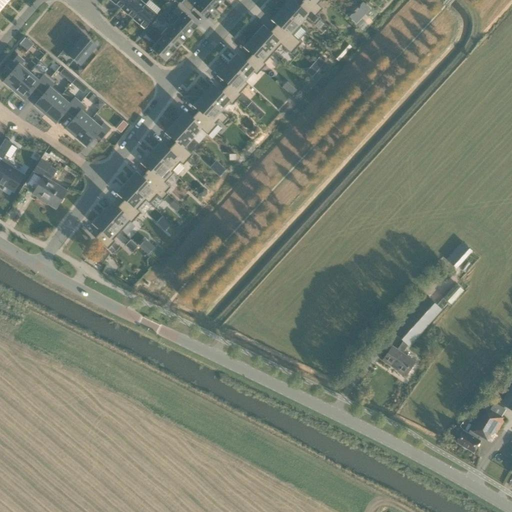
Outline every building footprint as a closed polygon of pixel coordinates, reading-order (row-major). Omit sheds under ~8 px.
[(109,0),(121,9),(128,0),(109,0)] [(138,0),(128,0),(121,9),(132,19),(145,5),(138,0)] [(194,0),(183,0),(181,3),(190,12),(193,8),(206,20),(215,10),(211,7),(204,0),(199,0),(197,3),(194,0)] [(223,0),(204,0),(211,7),(215,10),(224,0),(223,0)] [(290,0),(281,10),(298,26),(305,18),(314,26),(319,20),(320,19),(316,16),(302,3),(299,7),(290,0)] [(303,0),(301,2),(302,3),(316,16),(322,9),(317,5),(321,0),(303,0)] [(145,5),(132,19),(144,29),(157,15),(145,5)] [(178,6),(172,12),(179,18),(173,25),(187,38),(197,26),(184,14),(185,13),(178,6)] [(281,10),(272,20),(277,25),(273,29),(296,49),(301,43),(292,35),(300,27),(298,26),(281,10)] [(356,24),(361,19),(356,14),(350,19),(356,24)] [(160,15),(156,19),(160,23),(165,19),(160,15)] [(171,23),(160,35),(162,37),(176,50),(187,38),(173,25),(171,23)] [(263,27),(253,37),(272,54),(281,45),(291,54),(296,49),(273,29),(270,33),(263,27)] [(151,28),(146,35),(150,38),(155,32),(151,28)] [(70,42),(61,53),(66,57),(68,55),(80,65),(95,46),(83,36),(75,46),(70,42)] [(156,44),(151,49),(165,62),(176,50),(162,37),(161,38),(156,44)] [(253,37),(244,47),(252,55),(248,59),(261,70),(266,65),(264,63),(272,54),(253,37)] [(25,38),(20,44),(26,49),(30,43),(25,38)] [(81,74),(93,85),(100,77),(108,83),(119,70),(100,53),(81,74)] [(237,55),(227,66),(244,81),(253,72),(256,75),(261,70),(248,59),(245,63),(237,55)] [(13,72),(3,82),(7,85),(13,91),(14,91),(30,72),(25,67),(27,64),(17,56),(8,67),(13,72)] [(312,77),(320,67),(314,62),(306,72),(312,77)] [(227,66),(218,76),(228,85),(224,89),(237,100),(241,95),(240,94),(248,84),(244,81),(227,66)] [(30,72),(14,91),(20,97),(24,100),(35,87),(39,91),(50,78),(45,73),(43,75),(34,67),(30,72)] [(70,75),(66,79),(71,83),(75,79),(70,75)] [(44,95),(34,106),(38,109),(44,114),(45,114),(61,95),(52,87),(56,83),(50,78),(39,91),(44,95)] [(76,79),(71,84),(76,88),(80,83),(76,79)] [(125,85),(123,88),(117,83),(106,96),(116,104),(120,99),(129,107),(135,100),(136,100),(140,96),(139,95),(145,88),(135,80),(134,79),(128,85),(126,84),(125,85)] [(212,86),(203,96),(220,111),(222,109),(228,102),(232,105),(237,100),(224,89),(221,93),(212,86)] [(292,87),(287,92),(291,96),(296,90),(292,87)] [(90,92),(85,98),(90,102),(95,97),(90,92)] [(61,95),(45,114),(45,115),(51,120),(55,123),(66,110),(70,114),(80,103),(74,98),(72,100),(63,93),(61,95)] [(203,96),(194,106),(199,111),(195,115),(212,131),(217,125),(215,124),(218,121),(223,124),(228,118),(220,111),(203,96)] [(75,118),(65,129),(69,132),(75,138),(76,138),(92,118),(83,111),(86,108),(80,103),(70,114),(75,118)] [(257,109),(253,113),(259,119),(264,115),(257,109)] [(185,113),(175,123),(192,138),(201,129),(207,135),(208,136),(212,131),(195,115),(191,119),(185,113)] [(92,118),(76,138),(82,144),(86,146),(92,139),(95,136),(100,140),(110,129),(104,123),(101,126),(92,118)] [(175,123),(166,133),(176,142),(172,146),(187,160),(189,158),(192,155),(190,153),(184,148),(192,138),(175,123)] [(5,139),(0,146),(0,157),(2,159),(12,144),(5,139)] [(160,143),(151,153),(172,172),(180,163),(183,165),(187,160),(172,146),(168,150),(160,143)] [(151,153),(142,164),(148,170),(145,174),(146,175),(166,193),(170,188),(165,183),(173,174),(172,172),(151,153)] [(33,171),(25,185),(31,189),(32,187),(36,189),(32,195),(55,209),(66,192),(49,181),(56,171),(50,167),(51,166),(41,159),(33,171)] [(1,161),(0,162),(0,183),(13,191),(23,176),(1,161)] [(215,161),(211,166),(221,175),(225,170),(215,161)] [(136,173),(127,184),(145,201),(149,204),(157,195),(162,201),(168,195),(166,193),(146,175),(143,179),(136,173)] [(127,184),(117,194),(124,200),(121,204),(136,218),(141,213),(137,210),(145,201),(127,184)] [(200,188),(197,191),(198,195),(201,197),(204,197),(207,194),(207,190),(204,188),(200,188)] [(173,202),(170,206),(176,211),(179,207),(173,202)] [(112,203),(102,214),(121,231),(130,222),(131,223),(136,218),(121,204),(117,208),(112,203)] [(102,214),(93,224),(101,231),(95,238),(107,250),(115,242),(113,240),(121,231),(102,214)] [(140,220),(135,225),(143,233),(148,229),(140,220)] [(456,269),(472,251),(461,242),(446,259),(456,269)] [(150,244),(144,250),(148,254),(154,248),(150,244)] [(102,249),(96,259),(103,263),(109,253),(102,249)] [(459,282),(446,296),(454,303),(467,290),(459,282)] [(405,376),(415,362),(402,353),(407,345),(408,346),(441,310),(426,296),(393,333),(403,341),(397,350),(392,346),(382,361),(405,376)] [(511,386),(501,404),(511,410),(511,386)] [(464,431),(457,442),(474,452),(480,443),(481,441),(480,440),(477,439),(479,436),(480,436),(492,443),(506,418),(503,416),(507,410),(495,403),(491,409),(484,405),(480,412),(474,421),(475,422),(468,434),(464,431)]
